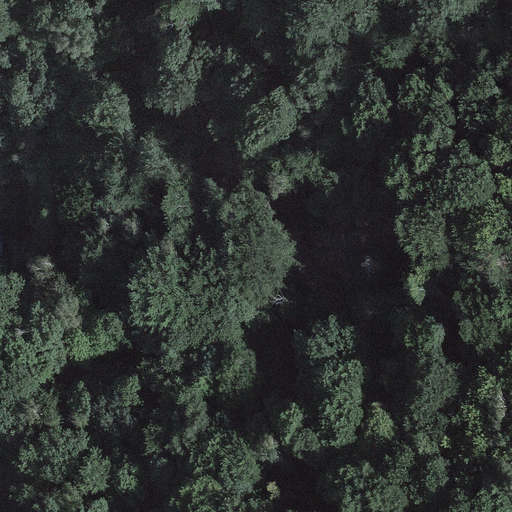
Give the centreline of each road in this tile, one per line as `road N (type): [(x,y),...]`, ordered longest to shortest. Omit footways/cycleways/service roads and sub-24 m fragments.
road 1 (track): [(242,511),(286,354),(286,248),(367,352)]
road 2 (track): [(367,352),(354,181),(365,67),(344,0)]
